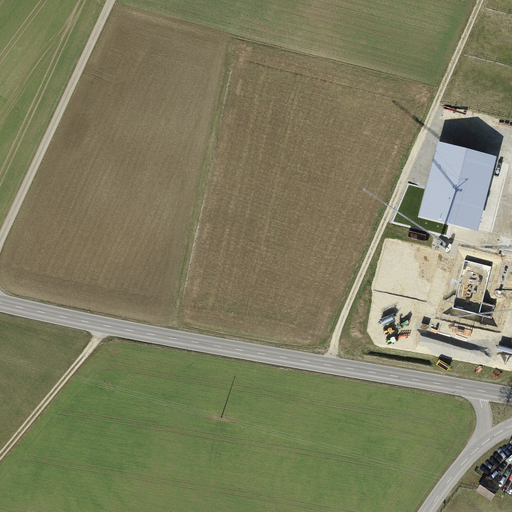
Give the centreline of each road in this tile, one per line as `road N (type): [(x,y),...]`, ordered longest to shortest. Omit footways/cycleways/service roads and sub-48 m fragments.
road 1 (primary): [(478,390),(0,302)]
road 2 (track): [(480,0),(327,364)]
road 3 (track): [(111,0),(0,241)]
road 4 (track): [(0,456),(108,326)]
